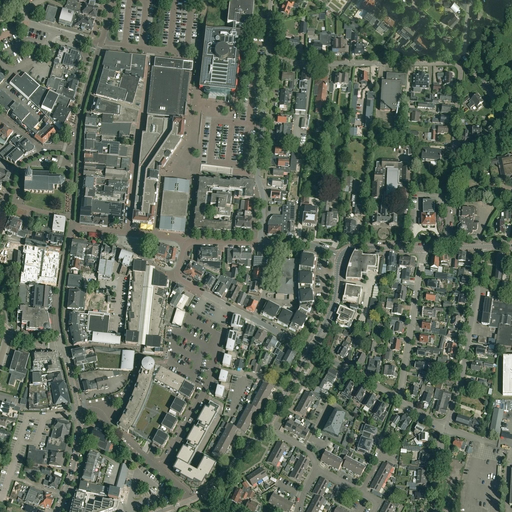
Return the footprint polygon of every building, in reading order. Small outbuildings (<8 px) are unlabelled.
[(249,27),(250,26),(251,25),(251,24),(251,23),(253,0),(229,0),(229,1),(229,2),(227,25),(233,26),(232,33),(220,32),(205,30),(199,90),(235,94),(241,34),(235,33),(235,27),(245,28),(247,28),(248,28),(249,27)] [(363,0),(362,1),(366,4),(368,5),(367,7),(369,9),(368,11),(370,13),(369,15),(372,17),(375,13),(372,11),(374,8),(371,6),(375,0),(363,0)] [(65,6),(64,12),(72,15),(73,12),(79,14),(85,16),(86,17),(88,18),(89,17),(95,19),(97,13),(98,12),(98,11),(98,10),(98,9),(94,7),(95,3),(91,3),(89,3),(88,6),(85,5),(85,6),(76,3),(76,2),(68,1),(66,7),(65,6)] [(280,13),(281,14),(280,16),(284,17),(285,15),(287,16),(291,8),(292,8),(293,7),(294,4),(290,2),(288,6),(284,4),(283,7),(281,10),(282,10),(280,13)] [(448,2),(444,2),(444,7),(450,7),(452,10),(454,10),(455,11),(459,7),(455,3),(452,5),(450,2),(449,3),(448,2)] [(48,5),(47,8),(49,9),(46,20),(53,23),(57,8),(55,7),(48,5)] [(481,20),(482,8),(474,7),(472,18),(481,20)] [(72,15),(64,12),(62,12),(58,24),(64,26),(64,25),(71,27),(72,23),(74,24),(73,28),(80,30),(81,31),(81,32),(83,32),(84,30),(91,32),(91,31),(92,31),(93,28),(92,28),(94,22),(76,17),(75,20),(73,20),(75,15),(72,15)] [(378,17),(377,18),(376,19),(380,21),(377,24),(386,31),(388,28),(389,26),(391,25),(392,25),(393,23),(393,22),(394,21),(385,14),(381,19),(378,17)] [(450,17),(448,19),(448,20),(446,22),(449,24),(449,25),(450,26),(451,26),(452,27),(459,19),(454,14),(450,18),(450,17)] [(415,30),(406,22),(400,29),(409,37),(415,30)] [(349,28),(359,34),(362,30),(353,23),(349,28)] [(338,55),(337,44),(337,39),(337,36),(331,36),(331,33),(327,33),(327,36),(327,46),(332,46),(332,49),(332,56),(338,55)] [(416,50),(419,53),(421,51),(420,50),(423,48),(423,49),(429,43),(419,34),(416,38),(414,40),(415,41),(412,43),(410,45),(414,48),(416,49),(415,50),(416,50)] [(313,45),(312,53),(321,54),(322,46),(322,44),(327,44),(327,47),(327,46),(327,36),(321,36),(322,44),(313,43),(313,45)] [(289,44),(285,43),(284,47),(288,48),(288,49),(291,50),(294,51),(294,50),(298,51),(299,43),(298,43),(299,40),(294,39),(293,41),(290,41),(289,44)] [(354,55),(363,55),(363,48),(366,48),(365,44),(354,44),(354,48),(354,55)] [(54,61),(54,63),(62,66),(67,51),(67,48),(59,46),(55,61),(54,61)] [(67,51),(62,66),(64,67),(77,71),(77,70),(78,68),(79,68),(81,59),(77,51),(72,49),(67,48),(67,51)] [(125,76),(140,79),(143,80),(146,58),(108,54),(103,71),(125,76)] [(191,63),(155,59),(154,66),(149,114),(180,117),(180,118),(185,118),(187,105),(186,105),(191,63)] [(53,69),(54,70),(52,76),(55,77),(61,79),(62,75),(64,67),(62,66),(54,63),(53,64),(54,64),(53,69)] [(54,81),(55,82),(53,90),(57,91),(58,87),(66,90),(67,87),(69,87),(69,86),(75,88),(76,87),(77,87),(79,80),(75,78),(77,71),(64,67),(62,75),(61,79),(55,77),(54,81)] [(125,76),(103,71),(96,96),(116,103),(117,99),(132,104),(140,79),(125,76)] [(413,89),(420,89),(421,72),(419,72),(418,76),(414,76),(413,76),(413,89)] [(292,75),(291,74),(291,73),(288,73),(288,74),(282,73),(281,81),(290,82),(289,89),(293,89),(294,80),(295,75),(292,75)] [(367,74),(366,74),(366,73),(363,73),(363,74),(360,74),(360,78),(359,78),(359,83),(361,83),(361,85),(366,85),(366,82),(367,82),(367,78),(366,78),(367,74)] [(73,103),(73,102),(60,96),(60,97),(39,86),(25,74),(21,79),(17,76),(9,84),(26,99),(27,98),(43,113),(45,111),(45,112),(50,102),(57,106),(67,111),(70,102),(73,103)] [(302,74),(302,82),(300,82),(299,89),(306,90),(306,86),(307,87),(307,83),(308,83),(309,75),(302,74)] [(399,112),(401,87),(405,88),(406,76),(386,75),(386,82),(381,82),(380,111),(399,112)] [(316,78),(314,96),(318,96),(317,98),(316,98),(315,106),(317,106),(316,113),(323,114),(327,79),(316,78)] [(439,84),(433,83),(433,91),(442,92),(443,86),(439,85),(439,84)] [(57,91),(61,93),(61,94),(60,96),(73,102),(73,103),(74,102),(74,101),(73,97),(75,88),(69,86),(69,87),(67,87),(66,90),(58,87),(57,91)] [(354,127),(358,90),(357,90),(353,89),(349,127),(354,127)] [(287,106),(288,102),(290,103),(291,100),(288,99),(289,95),(291,95),(291,92),(281,91),(279,106),(287,107),(287,106)] [(0,108),(7,115),(8,113),(12,117),(11,117),(30,134),(34,130),(38,126),(19,108),(18,109),(1,93),(0,93),(0,108)] [(413,94),(409,94),(409,102),(417,102),(417,98),(413,98),(413,94)] [(437,94),(436,100),(438,100),(438,101),(440,101),(442,101),(450,102),(451,96),(443,95),(443,96),(441,96),(441,94),(437,94)] [(305,112),(306,96),(296,95),(295,111),(295,114),(305,115),(305,112)] [(471,103),(468,106),(470,109),(475,105),(478,109),(482,107),(480,105),(483,103),(478,95),(469,101),(471,103)] [(424,104),(432,104),(432,96),(428,96),(428,100),(424,100),(424,104)] [(129,125),(131,125),(136,125),(139,113),(101,102),(98,101),(97,102),(97,100),(95,101),(95,100),(93,101),(94,102),(93,102),(94,103),(92,104),(93,105),(92,108),(91,109),(92,111),(90,111),(91,113),(98,115),(102,116),(102,122),(103,122),(103,124),(129,125)] [(373,101),(367,101),(365,125),(371,126),(373,101)] [(43,113),(43,114),(45,116),(49,120),(59,130),(62,128),(70,112),(67,111),(57,106),(50,102),(45,112),(45,111),(43,113)] [(442,106),(438,106),(438,113),(449,114),(450,108),(445,107),(446,106),(442,106)] [(412,113),(411,122),(418,123),(419,116),(421,116),(421,114),(412,113)] [(96,118),(96,117),(92,116),(91,118),(87,117),(85,126),(85,127),(99,129),(100,124),(101,124),(101,120),(97,120),(97,119),(96,118)] [(278,116),(278,119),(277,120),(277,121),(278,122),(278,123),(287,124),(286,128),(291,128),(292,124),(288,123),(288,118),(289,118),(289,117),(285,117),(284,116),(283,116),(278,116)] [(448,124),(449,117),(437,116),(437,120),(432,119),(432,123),(444,124),(444,123),(448,124)] [(183,122),(147,118),(145,134),(142,134),(134,204),(134,206),(133,213),(132,224),(152,226),(153,225),(154,199),(157,170),(160,170),(172,153),(182,138),(183,122)] [(103,124),(101,124),(100,124),(99,129),(85,127),(85,129),(85,131),(84,136),(96,137),(105,138),(114,138),(128,140),(129,138),(131,125),(129,125),(103,124)] [(0,138),(5,142),(13,133),(10,131),(3,125),(2,126),(0,129),(0,138)] [(443,135),(443,133),(447,134),(448,128),(442,127),(442,126),(434,126),(433,130),(437,131),(437,134),(443,135)] [(35,139),(34,140),(42,146),(48,141),(49,141),(51,140),(51,139),(52,138),(55,135),(48,127),(40,134),(39,134),(35,139)] [(278,127),(277,129),(276,138),(277,138),(276,142),(284,143),(285,131),(286,131),(286,127),(278,127)] [(481,137),(482,128),(473,127),(473,128),(470,128),(470,131),(472,132),(472,136),(481,137)] [(34,130),(30,134),(35,139),(39,134),(34,130)] [(14,139),(28,154),(33,151),(34,149),(28,144),(18,136),(14,139)] [(471,147),(472,138),(462,137),(462,141),(463,141),(462,146),(471,147)] [(11,142),(24,157),(28,154),(14,139),(11,142)] [(126,158),(127,152),(120,151),(121,148),(119,148),(119,145),(108,144),(108,148),(103,148),(103,146),(101,146),(101,143),(84,142),(84,152),(85,152),(85,154),(97,155),(98,155),(98,156),(118,158),(121,158),(126,158)] [(10,145),(0,154),(0,155),(3,159),(4,158),(7,161),(8,159),(11,162),(12,161),(14,164),(22,157),(15,149),(10,145)] [(441,163),(441,154),(441,150),(432,149),(423,148),(422,161),(441,163)] [(275,149),(275,155),(279,155),(279,156),(283,157),(285,157),(286,150),(283,149),(275,149)] [(95,168),(102,169),(116,170),(118,158),(98,156),(97,156),(87,155),(85,155),(84,165),(95,165),(95,168)] [(511,157),(489,162),(493,185),(511,181),(511,157)] [(116,170),(102,169),(95,168),(84,166),(83,177),(101,179),(100,180),(107,181),(128,183),(129,175),(128,175),(128,174),(129,174),(129,173),(129,172),(128,171),(128,166),(130,166),(130,161),(120,160),(119,170),(116,170)] [(388,196),(389,194),(398,194),(398,196),(405,197),(406,191),(408,191),(408,183),(409,183),(410,169),(408,168),(408,163),(400,163),(400,164),(398,164),(398,161),(382,160),(381,163),(376,163),(376,169),(375,169),(375,175),(374,175),(374,183),(373,183),(372,199),(380,200),(380,198),(382,199),(382,204),(381,204),(381,216),(373,216),(372,226),(380,226),(380,223),(389,223),(389,226),(396,227),(397,217),(396,217),(397,215),(389,214),(389,205),(384,204),(385,196),(388,196)] [(476,172),(477,164),(465,163),(465,168),(467,168),(467,171),(476,172)] [(0,181),(6,184),(11,174),(0,168),(0,181)] [(273,170),(273,176),(283,177),(283,173),(287,174),(287,171),(290,172),(290,169),(281,168),(281,170),(273,170)] [(23,185),(23,186),(24,186),(24,192),(23,192),(24,193),(25,192),(31,192),(31,194),(32,194),(32,192),(35,192),(35,194),(36,194),(36,193),(39,193),(39,194),(40,194),(40,193),(43,193),(43,194),(44,194),(44,193),(48,193),(49,194),(49,193),(52,193),(53,194),(54,193),(53,192),(53,189),(56,189),(56,190),(57,190),(57,189),(60,189),(61,190),(62,190),(61,188),(63,186),(65,187),(65,186),(63,185),(64,182),(65,182),(65,181),(63,181),(61,179),(62,178),(61,178),(60,179),(57,179),(57,177),(56,177),(56,179),(53,179),(53,177),(52,177),(52,179),(49,179),(49,177),(49,175),(49,174),(49,173),(48,174),(44,174),(44,173),(43,173),(43,174),(40,174),(40,173),(39,173),(39,174),(36,174),(36,173),(35,173),(35,174),(32,174),(32,172),(31,172),(31,173),(25,173),(24,172),(23,173),(24,174),(24,179),(23,179),(23,180),(24,181),(24,185),(23,185)] [(189,183),(165,180),(159,230),(184,233),(189,183)] [(216,189),(217,182),(214,182),(199,180),(194,230),(220,233),(220,232),(226,233),(230,233),(231,225),(229,225),(229,223),(229,221),(230,211),(228,211),(228,207),(230,207),(231,196),(217,195),(216,198),(211,198),(209,198),(209,196),(212,196),(213,188),(216,189)] [(107,181),(106,188),(111,189),(111,188),(115,188),(114,190),(114,192),(113,195),(125,196),(127,196),(128,183),(107,181)] [(280,189),(280,188),(282,189),(283,182),(272,181),(272,187),(276,187),(276,188),(280,189)] [(235,192),(234,199),(251,201),(254,183),(250,182),(249,183),(239,182),(239,183),(229,182),(229,184),(217,182),(216,189),(218,189),(218,190),(235,192)] [(94,193),(113,195),(114,192),(114,190),(115,188),(111,188),(111,189),(106,188),(104,188),(104,187),(89,185),(89,186),(83,185),(82,190),(83,190),(83,191),(90,191),(89,193),(94,193)] [(92,200),(92,202),(107,204),(107,202),(124,204),(125,200),(125,196),(113,195),(94,193),(89,193),(90,191),(83,191),(82,199),(92,200)] [(272,191),(271,199),(275,199),(274,202),(282,203),(283,195),(286,196),(286,193),(272,191)] [(355,216),(364,217),(366,205),(362,205),(363,196),(356,196),(355,216)] [(300,208),(308,209),(308,203),(306,203),(306,198),(301,197),(300,208)] [(112,204),(107,204),(92,202),(92,200),(82,199),(82,204),(81,204),(80,214),(81,214),(80,218),(91,219),(92,214),(108,216),(110,217),(112,204)] [(326,229),(327,230),(329,230),(331,229),(331,228),(335,229),(336,217),(337,211),(332,210),(331,216),(328,216),(330,200),(324,200),(322,216),(321,227),(326,228),(326,229)] [(240,213),(236,212),(236,213),(235,222),(234,222),(234,231),(251,232),(252,214),(250,213),(251,202),(245,202),(241,201),(240,213)] [(419,226),(422,226),(422,227),(423,227),(424,227),(425,227),(426,227),(431,227),(432,227),(433,227),(434,227),(435,227),(435,216),(430,216),(430,214),(434,214),(434,202),(423,202),(423,214),(428,214),(428,216),(422,216),(422,220),(419,220),(419,226)] [(110,217),(123,218),(124,206),(112,204),(110,217)] [(288,211),(290,211),(290,207),(283,206),(282,217),(282,224),(289,225),(290,222),(290,213),(288,213),(288,211)] [(457,227),(457,230),(460,234),(464,234),(467,236),(469,234),(470,234),(472,235),(472,234),(473,232),(472,232),(477,231),(477,224),(473,223),(473,220),(474,220),(474,211),(471,210),(471,209),(459,208),(459,218),(459,222),(460,223),(460,224),(457,226),(457,227)] [(316,227),(316,226),(316,217),(317,217),(317,216),(316,216),(310,216),(311,212),(303,211),(303,215),(303,216),(302,225),(302,226),(315,227),(316,227)] [(92,214),(91,219),(80,218),(80,223),(82,225),(106,228),(108,216),(92,214)] [(274,218),(269,224),(268,235),(280,236),(280,225),(282,225),(282,224),(282,217),(273,216),(273,217),(274,218)] [(63,237),(65,221),(64,219),(54,217),(53,229),(45,228),(44,233),(49,235),(54,236),(63,237)] [(8,236),(10,237),(11,236),(12,235),(24,240),(26,235),(20,232),(21,231),(19,230),(22,225),(22,224),(21,224),(20,221),(18,220),(16,221),(15,221),(14,219),(12,218),(10,219),(4,232),(5,232),(8,233),(7,234),(8,236)] [(354,237),(355,233),(354,233),(355,229),(356,228),(356,226),(355,225),(355,222),(354,221),(352,221),(351,222),(348,222),(349,219),(345,219),(345,221),(344,232),(343,237),(354,238),(354,237)] [(495,232),(494,232),(495,233),(495,234),(496,234),(504,234),(504,224),(504,221),(500,221),(500,224),(496,224),(496,230),(496,231),(495,231),(495,232)] [(281,236),(285,236),(284,237),(286,237),(286,236),(286,234),(287,234),(288,234),(288,232),(287,232),(287,229),(289,229),(289,225),(282,224),(282,225),(281,236)] [(294,238),(294,233),(294,232),(293,232),(294,225),(291,225),(289,225),(289,229),(287,229),(287,232),(288,232),(288,234),(287,234),(286,234),(286,236),(286,237),(294,238)] [(63,237),(54,236),(49,235),(44,233),(28,230),(27,236),(33,237),(32,241),(36,242),(36,243),(46,245),(59,248),(60,246),(62,247),(62,244),(63,237)] [(48,254),(49,254),(58,255),(59,255),(60,248),(59,248),(46,245),(36,243),(31,242),(26,241),(25,248),(28,248),(30,249),(40,251),(48,254)] [(72,242),(71,248),(71,249),(70,257),(71,257),(70,259),(72,259),(71,270),(79,271),(80,264),(83,265),(84,256),(82,256),(83,252),(84,252),(84,251),(85,251),(86,245),(86,244),(79,243),(77,243),(72,242)] [(87,245),(86,250),(87,251),(86,256),(89,257),(89,261),(88,260),(88,263),(92,264),(92,261),(96,262),(97,258),(96,257),(97,254),(98,254),(99,247),(87,245),(87,244),(87,245)] [(169,263),(169,261),(174,262),(176,251),(170,250),(169,250),(169,249),(167,248),(159,246),(156,254),(154,259),(165,262),(169,263)] [(116,250),(102,248),(102,247),(99,266),(98,272),(98,273),(99,273),(98,279),(110,281),(112,265),(113,265),(114,257),(115,258),(116,250)] [(58,257),(23,248),(20,285),(32,286),(33,282),(55,285),(58,257)] [(265,253),(267,253),(267,248),(258,248),(257,258),(254,258),(253,268),(264,268),(265,253)] [(218,250),(200,250),(200,253),(197,253),(197,263),(217,272),(220,272),(221,254),(218,253),(218,250)] [(119,275),(127,278),(128,276),(132,263),(130,263),(132,257),(132,256),(122,252),(119,259),(118,263),(123,265),(119,275)] [(295,317),(269,303),(268,305),(266,303),(261,313),(263,314),(262,316),(272,321),(273,320),(277,322),(277,323),(287,329),(288,327),(290,328),(289,330),(297,334),(299,330),(301,331),(306,321),(304,320),(307,315),(306,315),(307,312),(311,314),(313,313),(311,304),(310,293),(310,288),(310,276),(311,271),(313,260),(313,257),(303,254),(302,258),(300,258),(300,261),(289,260),(289,259),(288,259),(288,260),(279,259),(277,295),(297,296),(297,295),(298,295),(299,306),(300,309),(299,309),(298,311),(299,311),(295,317)] [(367,275),(368,273),(368,271),(370,271),(370,269),(378,270),(379,257),(363,256),(363,254),(355,254),(352,262),(349,270),(348,272),(347,277),(347,279),(347,281),(361,282),(362,278),(366,279),(367,277),(367,275)] [(447,263),(447,262),(449,262),(449,258),(447,258),(447,255),(445,255),(445,254),(441,254),(441,263),(441,265),(447,265),(447,263)] [(396,268),(396,256),(388,255),(387,267),(396,268)] [(474,257),(465,256),(465,263),(465,264),(464,267),(473,268),(474,257)] [(505,262),(506,257),(497,256),(496,265),(494,280),(502,281),(504,266),(505,266),(505,262)] [(139,347),(139,344),(147,268),(147,264),(132,257),(130,263),(132,263),(128,276),(130,276),(123,343),(125,344),(125,345),(137,346),(137,347),(139,347)] [(430,272),(438,272),(439,259),(432,258),(431,268),(430,272)] [(407,264),(406,267),(406,271),(407,271),(406,274),(403,273),(402,280),(405,280),(408,281),(410,271),(408,271),(408,267),(414,268),(415,260),(407,259),(407,264)] [(195,265),(190,262),(188,266),(184,274),(188,276),(193,279),(194,276),(197,278),(200,280),(206,271),(200,267),(198,270),(194,267),(195,265)] [(147,268),(139,347),(142,348),(145,348),(154,273),(155,269),(151,268),(147,268)] [(261,271),(260,271),(260,269),(255,268),(252,268),(252,270),(253,271),(253,275),(261,276),(261,271)] [(75,276),(68,275),(67,288),(78,289),(78,290),(81,291),(82,277),(82,272),(80,271),(79,276),(75,276)] [(154,355),(163,356),(166,326),(164,325),(167,299),(169,296),(170,283),(168,283),(168,282),(154,273),(145,348),(144,353),(154,355)] [(206,281),(202,286),(202,287),(209,291),(215,281),(214,281),(216,278),(210,274),(208,277),(207,278),(206,278),(205,280),(206,281)] [(214,294),(221,298),(231,280),(221,277),(217,283),(220,285),(214,294)] [(470,281),(470,279),(466,278),(463,277),(461,277),(460,284),(462,284),(462,285),(469,286),(470,285),(471,282),(470,281)] [(428,287),(428,288),(432,288),(432,289),(436,290),(436,289),(439,290),(439,285),(440,282),(429,281),(428,284),(427,284),(427,286),(428,287)] [(250,287),(249,291),(257,293),(258,284),(250,283),(250,286),(250,287)] [(406,289),(399,288),(400,284),(393,283),(392,289),(398,290),(396,300),(404,302),(406,289)] [(37,287),(32,286),(20,285),(18,308),(45,311),(49,311),(51,290),(38,289),(38,288),(37,287)] [(177,286),(170,298),(173,300),(169,305),(176,310),(171,325),(181,328),(185,314),(181,312),(188,300),(183,297),(180,296),(184,290),(177,286)] [(228,299),(228,300),(233,302),(238,293),(235,291),(236,289),(230,286),(228,291),(230,292),(229,296),(230,296),(228,299)] [(360,298),(362,290),(355,289),(355,288),(354,288),(354,287),(353,287),(352,287),(351,287),(350,287),(350,288),(347,287),(346,291),(345,291),(343,303),(346,304),(346,303),(358,305),(359,298),(360,298)] [(78,311),(84,312),(86,292),(78,291),(78,292),(69,291),(67,310),(78,311)] [(465,305),(466,297),(466,296),(464,295),(464,294),(455,292),(454,297),(460,298),(459,304),(465,305)] [(241,293),(240,294),(237,303),(237,304),(236,304),(242,306),(245,299),(246,296),(243,294),(241,293)] [(426,299),(426,301),(434,302),(434,303),(439,304),(440,298),(438,298),(439,296),(436,295),(427,294),(427,296),(426,296),(426,298),(426,299)] [(253,313),(257,304),(256,303),(258,301),(251,298),(250,302),(245,299),(242,306),(247,308),(246,310),(253,313)] [(493,301),(485,299),(484,305),(485,305),(484,310),(482,325),(488,326),(488,328),(498,329),(496,346),(511,348),(511,349),(511,348),(511,304),(511,305),(493,303),(493,301)] [(387,303),(386,309),(392,310),(391,314),(394,314),(394,315),(401,316),(402,308),(396,307),(393,307),(393,304),(387,303)] [(18,308),(17,324),(16,330),(17,324),(22,324),(21,332),(22,329),(26,330),(26,332),(45,333),(46,333),(47,333),(48,333),(49,332),(50,331),(50,330),(50,329),(47,315),(44,315),(45,311),(18,308)] [(353,323),(352,322),(355,315),(344,310),(341,308),(336,320),(338,320),(336,324),(339,326),(338,326),(340,327),(341,328),(342,328),(343,328),(343,327),(350,330),(353,323)] [(424,314),(424,316),(429,317),(429,318),(432,318),(435,319),(435,315),(432,315),(433,311),(425,310),(424,311),(423,313),(424,314)] [(107,335),(108,333),(102,333),(102,330),(102,327),(103,324),(103,321),(109,321),(110,315),(88,313),(88,316),(70,314),(68,333),(70,333),(74,346),(88,343),(101,344),(101,343),(119,346),(120,336),(107,335)] [(458,315),(453,315),(452,319),(453,319),(452,325),(459,326),(460,322),(461,318),(457,317),(458,315)] [(238,332),(239,329),(237,329),(238,326),(242,327),(243,323),(239,320),(240,319),(233,317),(232,324),(231,328),(233,328),(232,331),(238,333),(238,332)] [(397,327),(396,332),(396,333),(402,334),(403,326),(397,325),(398,322),(391,321),(390,326),(397,327)] [(421,329),(422,329),(430,330),(431,326),(433,326),(433,325),(436,326),(437,323),(433,323),(433,324),(431,324),(431,323),(423,322),(422,325),(421,325),(421,329)] [(247,326),(243,336),(244,336),(242,339),(250,341),(251,338),(255,329),(247,326)] [(229,338),(228,338),(227,343),(234,344),(235,344),(236,341),(235,340),(236,336),(241,337),(242,333),(238,332),(238,333),(232,331),(232,334),(230,334),(229,338)] [(254,340),(255,341),(254,343),(259,346),(261,344),(262,345),(267,335),(259,331),(254,340)] [(343,334),(354,339),(355,336),(345,331),(343,334)] [(419,342),(420,342),(428,344),(429,339),(430,339),(431,339),(434,339),(434,337),(431,336),(431,337),(429,337),(421,335),(420,339),(419,339),(419,342)] [(274,348),(277,343),(274,341),(275,340),(269,337),(263,348),(269,351),(272,347),(274,348)] [(338,352),(337,355),(340,357),(348,343),(350,345),(353,340),(348,338),(344,346),(342,345),(341,348),(340,350),(339,349),(338,352)] [(393,345),(392,351),(399,352),(401,342),(394,341),(391,340),(390,344),(393,345)] [(238,354),(232,353),(234,348),(235,344),(234,344),(227,343),(226,348),(227,348),(226,351),(228,352),(227,355),(229,355),(237,357),(238,354)] [(343,359),(345,356),(346,357),(348,354),(347,353),(348,352),(348,351),(349,349),(350,347),(349,347),(350,345),(348,343),(340,357),(343,359)] [(455,352),(456,350),(455,350),(456,346),(449,345),(447,355),(454,356),(455,352)] [(485,356),(485,353),(493,355),(493,351),(483,349),(483,348),(479,347),(479,348),(477,348),(476,355),(485,356)] [(72,353),(71,353),(72,358),(73,361),(74,361),(75,367),(76,367),(78,367),(79,372),(85,371),(83,365),(94,363),(96,369),(98,369),(97,362),(95,355),(93,350),(92,349),(90,350),(90,351),(84,352),(84,350),(72,353)] [(296,353),(288,349),(285,355),(280,352),(276,360),(281,363),(282,362),(289,366),(296,353)] [(421,351),(418,351),(417,356),(426,357),(428,357),(428,355),(433,356),(433,354),(439,355),(439,353),(442,354),(442,351),(434,349),(433,352),(429,351),(427,351),(427,350),(421,349),(421,351)] [(101,352),(98,351),(96,350),(93,350),(95,355),(97,362),(98,369),(102,369),(104,353),(101,352)] [(11,374),(7,388),(20,391),(24,376),(22,375),(26,359),(28,355),(15,351),(10,369),(13,370),(12,375),(11,374)] [(117,353),(115,370),(121,370),(123,352),(121,352),(119,353),(117,353)] [(126,354),(126,353),(125,353),(124,353),(123,352),(121,370),(131,371),(133,355),(126,354)] [(57,360),(57,358),(56,357),(55,356),(53,354),(52,354),(50,354),(44,354),(44,353),(32,354),(34,373),(46,372),(46,374),(60,372),(57,360)] [(110,354),(108,370),(115,370),(117,353),(114,353),(112,354),(110,354)] [(357,353),(354,360),(356,361),(354,365),(355,365),(355,366),(356,367),(357,366),(361,368),(366,357),(357,353)] [(385,360),(392,361),(393,354),(386,353),(385,360)] [(237,357),(229,355),(227,355),(226,358),(224,357),(224,361),(223,361),(222,366),(230,368),(231,364),(230,364),(231,359),(236,360),(237,357)] [(511,356),(503,357),(503,396),(511,396),(511,356)] [(254,366),(252,372),(256,374),(259,362),(255,360),(254,360),(252,361),(252,362),(251,366),(254,366)] [(374,373),(374,375),(378,376),(380,362),(370,360),(369,367),(368,372),(374,373)] [(141,368),(140,372),(137,384),(133,395),(128,406),(124,414),(123,417),(117,428),(128,434),(128,433),(133,435),(134,433),(153,444),(152,445),(162,450),(168,439),(164,437),(167,432),(171,434),(177,423),(173,421),(176,415),(180,418),(186,407),(182,404),(185,399),(189,401),(195,391),(194,390),(195,388),(191,386),(158,368),(158,369),(154,368),(153,366),(152,364),(151,363),(149,362),(147,362),(145,362),(143,364),(142,365),(141,368)] [(416,365),(415,365),(414,368),(415,368),(415,369),(423,370),(426,370),(427,364),(424,364),(424,363),(419,362),(418,365),(416,364),(416,365)] [(390,379),(393,379),(394,378),(396,378),(397,374),(395,374),(395,369),(385,367),(384,376),(387,376),(387,377),(389,377),(390,379)] [(334,380),(338,373),(330,369),(327,375),(326,378),(330,380),(331,378),(334,380)] [(60,372),(46,374),(47,374),(48,377),(44,378),(43,375),(30,375),(30,386),(29,386),(29,396),(29,411),(43,411),(50,409),(51,411),(52,410),(52,409),(54,408),(54,409),(56,409),(56,408),(57,409),(58,409),(59,409),(60,409),(60,408),(60,407),(64,406),(64,407),(66,408),(69,408),(70,406),(67,393),(66,393),(66,392),(67,391),(66,385),(63,383),(62,384),(61,382),(62,382),(60,374),(59,374),(59,373),(60,372)] [(230,388),(231,385),(225,383),(226,379),(227,379),(228,375),(220,373),(219,379),(220,379),(219,382),(221,383),(220,386),(230,388)] [(91,374),(82,376),(86,394),(85,394),(87,399),(92,398),(92,397),(94,397),(95,397),(106,394),(109,394),(113,393),(115,392),(120,390),(123,387),(125,386),(126,384),(127,382),(129,379),(130,376),(130,374),(129,374),(121,376),(123,384),(107,387),(97,389),(96,385),(93,385),(91,374)] [(325,382),(320,380),(314,392),(323,397),(329,385),(325,383),(325,382)] [(466,388),(470,389),(470,390),(480,392),(482,384),(468,380),(467,385),(466,385),(465,387),(466,388)] [(352,392),(353,390),(352,389),(353,386),(348,383),(341,395),(346,398),(346,399),(350,401),(355,393),(352,392)] [(213,454),(216,456),(222,459),(235,435),(237,431),(244,434),(257,411),(260,413),(272,389),(263,384),(250,407),(248,406),(235,429),(223,422),(220,428),(225,431),(213,454)] [(414,397),(416,397),(417,392),(418,393),(419,389),(418,389),(419,385),(414,384),(413,388),(412,388),(410,396),(411,396),(411,397),(413,398),(414,397)] [(422,403),(429,405),(431,399),(433,400),(434,395),(432,395),(434,388),(431,387),(431,386),(427,384),(426,387),(422,386),(420,392),(424,393),(423,394),(425,395),(422,403)] [(435,412),(441,414),(446,415),(447,411),(450,399),(452,394),(447,393),(447,392),(445,391),(445,392),(441,391),(442,385),(437,384),(435,390),(436,391),(433,400),(438,401),(435,412)] [(230,388),(220,386),(219,389),(217,388),(216,392),(215,397),(223,399),(224,395),(222,395),(224,390),(229,391),(230,388)] [(360,388),(353,400),(358,403),(362,406),(367,398),(364,396),(365,395),(364,394),(366,391),(360,388)] [(314,396),(306,392),(303,397),(312,402),(314,396)] [(370,396),(364,407),(369,410),(373,413),(377,406),(374,405),(375,403),(374,402),(376,399),(370,396)] [(300,402),(309,407),(312,402),(303,397),(300,402)] [(306,412),(309,407),(300,402),(297,407),(306,412)] [(192,484),(193,482),(201,486),(204,480),(203,480),(204,478),(207,480),(215,466),(204,460),(195,476),(185,470),(215,415),(219,408),(209,403),(206,410),(205,409),(197,423),(198,423),(195,429),(194,429),(186,442),(187,443),(184,449),(183,448),(175,462),(178,463),(177,466),(176,465),(173,471),(180,475),(179,477),(192,484)] [(0,413),(2,414),(2,413),(8,415),(10,408),(14,409),(15,406),(9,404),(8,407),(4,406),(0,404),(0,413)] [(386,408),(380,405),(373,416),(379,419),(378,420),(382,423),(387,415),(384,413),(385,412),(384,411),(386,408)] [(295,412),(303,417),(306,412),(297,407),(295,412)] [(334,408),(321,431),(337,438),(346,414),(334,408)] [(500,434),(504,411),(494,409),(490,432),(500,434)] [(391,422),(393,423),(391,426),(394,428),(396,425),(396,426),(401,419),(395,415),(391,422)] [(472,421),(470,420),(470,419),(459,415),(456,424),(467,428),(468,427),(470,428),(472,421)] [(408,426),(408,427),(413,420),(405,416),(397,428),(404,432),(408,426)] [(0,426),(5,428),(7,421),(14,423),(15,420),(3,417),(2,420),(0,419),(0,426)] [(284,429),(289,432),(294,423),(289,420),(284,429)] [(55,421),(51,439),(65,442),(66,443),(70,425),(55,421)] [(289,432),(294,434),(299,425),(294,423),(289,432)] [(299,426),(299,425),(294,434),(299,437),(304,428),(301,427),(303,424),(301,423),(299,426)] [(360,434),(362,435),(369,438),(370,434),(375,436),(377,430),(363,426),(360,434)] [(424,432),(424,431),(424,429),(418,426),(414,434),(415,435),(415,436),(416,438),(426,433),(425,433),(425,432),(424,432)] [(309,431),(304,428),(299,437),(304,440),(309,431)] [(111,445),(111,444),(108,443),(109,440),(106,439),(108,434),(94,429),(90,439),(94,440),(92,445),(105,452),(108,453),(109,450),(111,451),(113,445),(111,445)] [(342,446),(345,449),(350,434),(346,432),(342,446)] [(428,435),(426,435),(426,434),(425,433),(426,433),(416,438),(418,441),(419,441),(419,443),(428,443),(428,435)] [(360,444),(371,448),(373,442),(368,441),(369,438),(362,435),(361,438),(362,439),(360,444)] [(62,451),(65,442),(51,439),(49,438),(46,449),(58,451),(62,451)] [(459,450),(460,449),(461,449),(462,446),(465,447),(466,443),(463,442),(455,439),(453,445),(457,447),(456,449),(459,450)] [(278,442),(275,447),(284,452),(287,447),(278,442)] [(358,449),(356,452),(363,454),(364,451),(369,453),(371,448),(360,444),(358,449)] [(61,469),(63,455),(58,454),(43,452),(35,451),(36,448),(29,447),(27,464),(32,465),(32,467),(37,468),(38,465),(61,469)] [(281,457),(284,452),(275,447),(272,452),(281,457)] [(414,448),(403,447),(403,450),(406,450),(406,451),(414,452),(420,452),(419,463),(422,464),(430,465),(430,460),(431,460),(431,455),(428,455),(428,448),(420,448),(414,448)] [(102,476),(99,475),(101,464),(104,465),(105,462),(102,462),(103,458),(98,455),(92,454),(92,453),(89,452),(81,483),(96,486),(98,478),(101,479),(102,476)] [(272,452),(269,458),(278,462),(281,457),(272,452)] [(343,462),(326,453),(321,462),(338,472),(342,465),(344,466),(343,468),(361,478),(366,468),(346,458),(343,462)] [(309,462),(296,456),(295,458),(299,460),(297,463),(306,467),(309,462)] [(276,467),(278,462),(269,458),(267,463),(276,467)] [(386,465),(383,463),(381,468),(389,473),(394,465),(388,462),(386,465)] [(303,472),(306,467),(297,463),(295,468),(303,472)] [(48,475),(50,476),(50,475),(50,470),(25,467),(24,472),(48,475)] [(266,477),(261,468),(256,472),(262,480),(266,477)] [(295,468),(292,473),(301,478),(303,472),(295,468)] [(389,473),(381,468),(378,474),(387,478),(389,473)] [(262,480),(256,472),(251,475),(257,483),(262,480)] [(49,479),(48,482),(45,481),(43,486),(57,490),(57,489),(58,489),(58,488),(58,487),(59,485),(61,479),(62,476),(54,473),(53,475),(50,475),(50,476),(48,475),(47,478),(49,479)] [(289,478),(298,483),(301,478),(292,473),(289,478)] [(387,478),(378,474),(375,479),(384,483),(387,478)] [(246,478),(252,486),(257,483),(251,475),(246,478)] [(330,483),(321,478),(318,483),(327,488),(330,483)] [(384,483),(375,479),(372,484),(381,488),(384,483)] [(245,500),(246,498),(248,495),(248,494),(250,490),(249,488),(246,482),(242,485),(243,487),(242,491),(237,489),(235,494),(231,501),(233,502),(233,503),(235,504),(235,503),(237,504),(240,505),(241,501),(238,500),(239,498),(241,499),(245,500)] [(80,483),(78,492),(108,497),(108,498),(118,500),(120,491),(80,483)] [(315,489),(324,493),(327,488),(318,483),(315,489)] [(370,489),(379,494),(381,488),(372,484),(370,489)] [(419,499),(427,500),(427,494),(424,494),(424,493),(420,492),(418,492),(419,488),(414,488),(410,487),(409,491),(412,492),(412,498),(415,498),(415,501),(419,501),(419,499)] [(50,509),(54,499),(50,497),(51,496),(30,488),(27,496),(24,495),(22,502),(29,504),(29,503),(39,506),(39,507),(45,509),(46,508),(50,509)] [(325,500),(322,498),(324,493),(315,489),(313,494),(325,500)] [(248,495),(246,498),(252,500),(255,493),(249,491),(248,495)] [(75,493),(73,502),(72,502),(70,511),(112,511),(117,511),(119,503),(110,501),(85,496),(78,494),(75,493)] [(273,505),(278,497),(273,494),(268,503),(273,505)] [(312,494),(316,496),(313,501),(322,505),(325,500),(313,494),(312,494)] [(278,497),(273,505),(278,508),(283,499),(278,497)] [(283,511),(288,502),(283,499),(278,508),(283,511)] [(313,501),(311,506),(319,510),(322,505),(313,501)] [(248,510),(247,511),(250,511),(254,511),(255,511),(257,511),(258,511),(261,508),(257,506),(249,502),(246,509),(248,510)] [(289,511),(293,505),(288,502),(283,511),(285,511),(289,511)] [(386,503),(383,508),(391,511),(392,511),(395,507),(386,503)]
